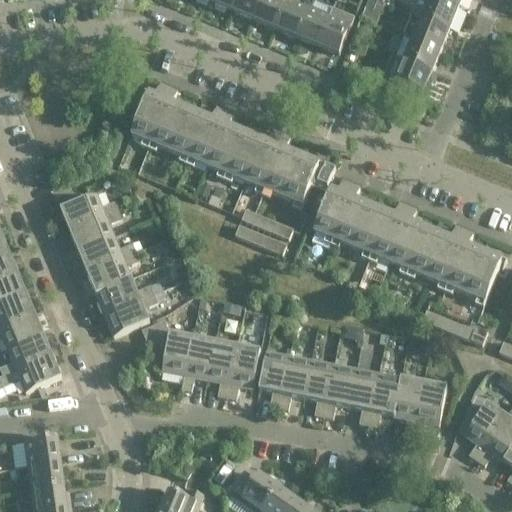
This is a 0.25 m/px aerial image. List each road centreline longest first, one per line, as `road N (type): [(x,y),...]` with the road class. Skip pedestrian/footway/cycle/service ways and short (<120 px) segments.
road 1 (residential): [(430,168),(341,135),(307,98),(131,26),(0,46)]
road 2 (residential): [(111,407),(0,132)]
road 3 (residential): [(366,448),(193,414),(176,425),(121,427)]
road 4 (residential): [(430,168),(499,0)]
road 5 (residential): [(499,505),(438,465),(366,448)]
